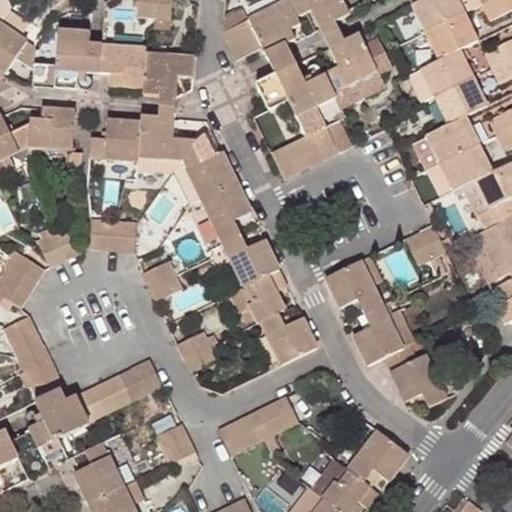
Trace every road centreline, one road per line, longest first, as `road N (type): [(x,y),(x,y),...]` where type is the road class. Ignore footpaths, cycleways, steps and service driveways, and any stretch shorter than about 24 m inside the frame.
road 1 (residential): [(338,355),(202,76),(209,0)]
road 2 (residential): [(155,335),(109,270),(36,305),(72,373)]
road 3 (residential): [(338,355),(228,404),(186,398),(155,335)]
road 4 (residential): [(454,461),(358,392),(338,355)]
